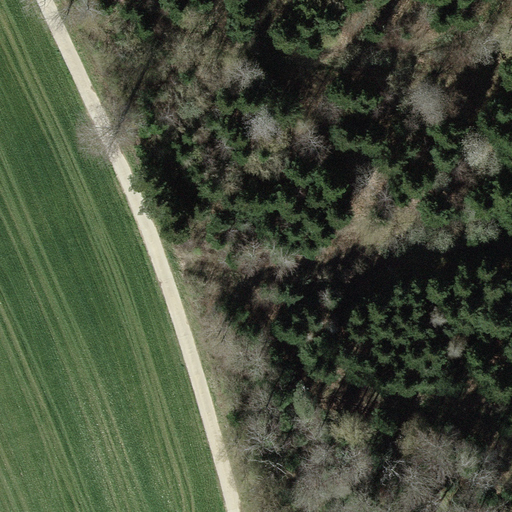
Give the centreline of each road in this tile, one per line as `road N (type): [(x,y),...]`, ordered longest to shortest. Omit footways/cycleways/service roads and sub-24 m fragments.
road 1 (track): [(234,511),(185,331),(99,113),(44,0)]
road 2 (track): [(137,0),(203,39),(289,65),(389,67),(511,0)]
